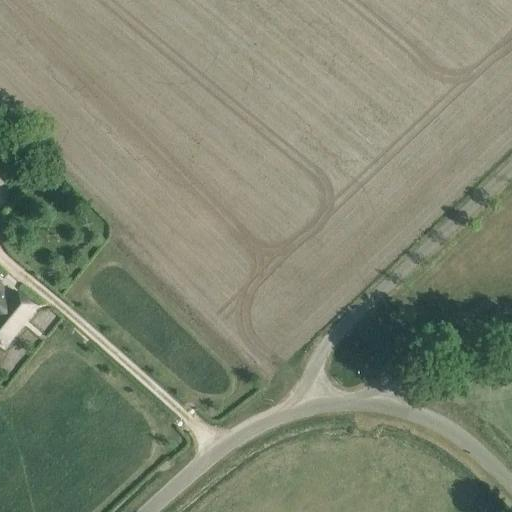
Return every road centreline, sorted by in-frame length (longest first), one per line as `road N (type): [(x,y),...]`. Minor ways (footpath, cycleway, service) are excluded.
road 1 (unclassified): [(323,408),(325,350),(511,171)]
road 2 (unclassified): [(154,511),(262,426),(323,408)]
road 3 (unclassified): [(386,412),(407,370),(428,354),(511,330)]
road 4 (unclassified): [(511,486),(447,434),(386,412)]
